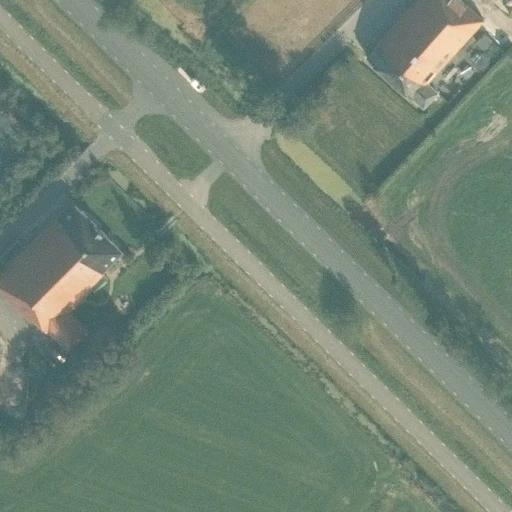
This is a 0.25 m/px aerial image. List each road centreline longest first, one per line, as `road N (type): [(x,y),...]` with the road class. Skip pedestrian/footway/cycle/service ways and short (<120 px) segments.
road 1 (unclassified): [(502,511),(112,127)]
road 2 (primary): [(511,439),(152,83)]
road 3 (unclassified): [(112,127),(0,16)]
